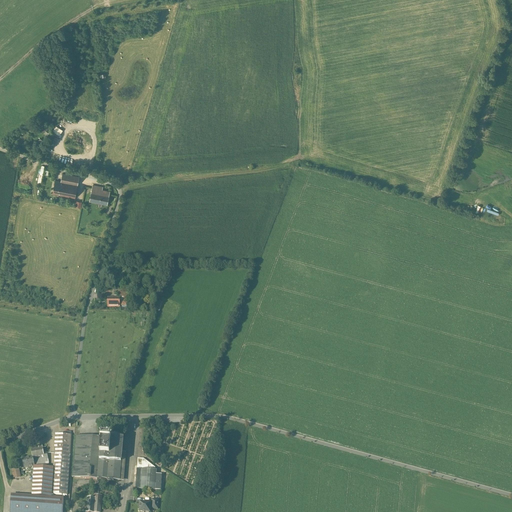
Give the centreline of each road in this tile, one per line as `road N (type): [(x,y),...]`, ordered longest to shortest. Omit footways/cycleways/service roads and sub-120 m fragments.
road 1 (unclassified): [(132,416),(224,417),(511,495)]
road 2 (residential): [(72,415),(82,325),(119,188),(0,146)]
